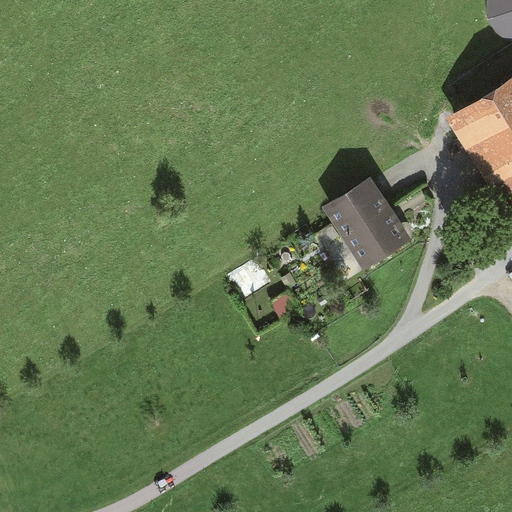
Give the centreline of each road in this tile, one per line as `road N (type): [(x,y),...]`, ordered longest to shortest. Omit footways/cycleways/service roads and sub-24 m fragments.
road 1 (track): [(494,275),(399,342),(111,511)]
road 2 (track): [(399,342),(440,221),(436,151)]
